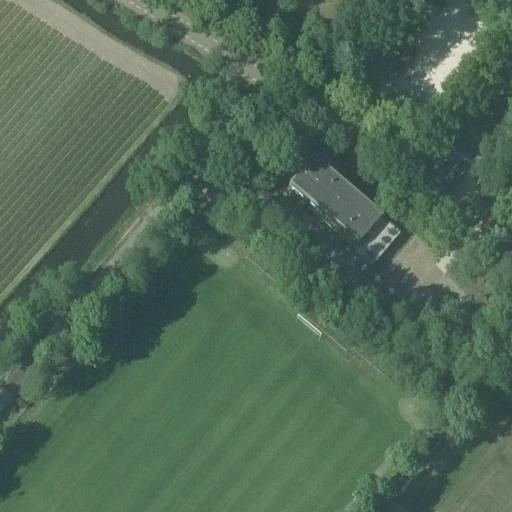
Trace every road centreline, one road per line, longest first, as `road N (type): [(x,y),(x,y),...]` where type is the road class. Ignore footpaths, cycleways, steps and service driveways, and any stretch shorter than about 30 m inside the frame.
road 1 (unknown): [(0,402),(157,216),(188,189),(216,179),(252,175),(291,187),(511,323)]
road 2 (tertiary): [(438,176),(402,167),(135,0)]
road 3 (track): [(37,0),(166,83)]
